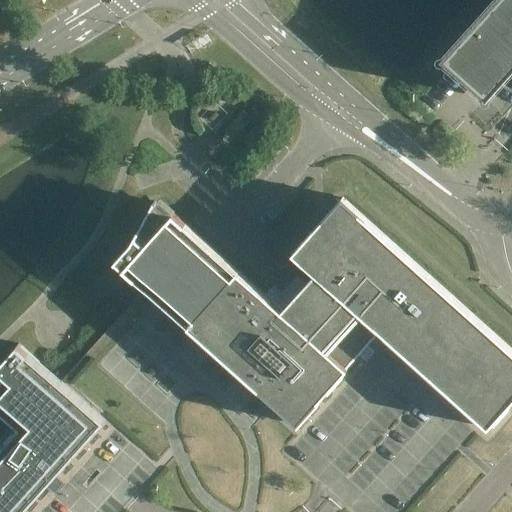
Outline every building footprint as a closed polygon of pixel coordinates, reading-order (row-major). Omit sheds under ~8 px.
[(511,0),(493,0),(442,58),(475,88),(487,99),(511,70),(511,0)] [(245,110),(226,131),(235,140),(255,119),(245,110)] [(511,348),(343,197),(328,213),(293,253),(315,273),(282,310),(188,225),(174,213),(168,219),(154,206),(156,202),(154,201),(132,242),(115,261),(145,288),(205,342),(268,399),(297,426),(347,370),(346,369),(359,355),(366,361),(374,352),(367,346),(379,332),(487,429),(511,401),(511,348)] [(275,283),(268,291),(284,305),(302,284),(296,279),(285,291),(275,283)] [(347,370),(297,426),(268,399),(205,342),(145,288),(61,382),(81,400),(30,456),(39,463),(29,474),(21,466),(0,489),(0,511),(511,511),(511,448),(509,446),(511,442),(511,401),(487,429),(379,332),(367,346),(374,352),(366,361),(359,355),(346,369),(347,370)] [(0,364),(0,370),(3,373),(6,375),(0,381),(0,408),(20,427),(3,446),(2,445),(0,446),(0,489),(21,466),(29,474),(39,463),(30,456),(81,400),(61,382),(19,343),(0,364)] [(0,381),(6,375),(3,373),(0,376),(0,446),(2,445),(3,446),(20,427),(0,408),(0,381)]
